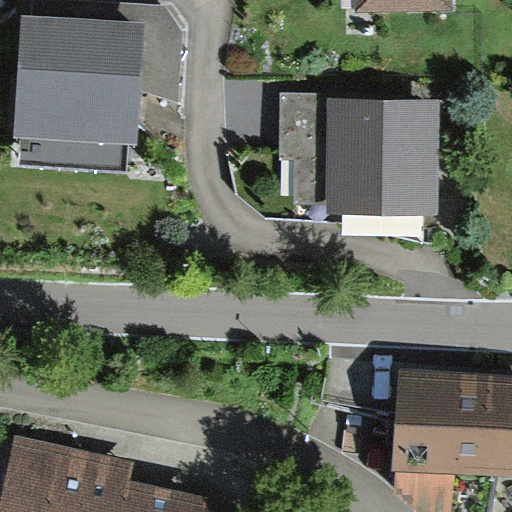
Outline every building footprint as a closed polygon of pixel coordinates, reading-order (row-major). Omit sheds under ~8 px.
[(452,0),(354,0),(355,11),(453,10),(452,0)] [(137,144),(142,24),(23,16),(14,137),(23,138),(20,163),(126,170),(128,144),(137,144)] [(441,99),(283,96),(282,160),(292,160),(291,201),(326,202),(325,213),(439,216),(441,99)] [(394,413),(396,369),(332,362),(323,399),(394,413)] [(511,378),(396,369),(394,413),(392,468),(398,468),(397,493),(420,511),(488,511),(492,470),(511,471),(511,378)] [(0,494),(0,511),(241,511),(242,510),(128,484),(133,462),(14,435),(0,494)]
